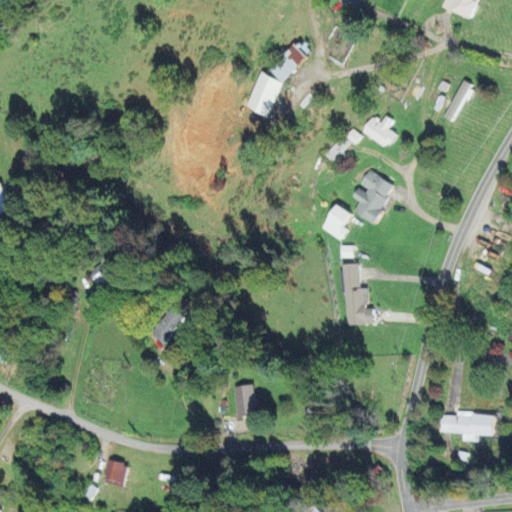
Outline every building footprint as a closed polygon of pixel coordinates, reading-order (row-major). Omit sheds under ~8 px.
[(441,0),(439,9),(469,18),(474,2),(472,1),(472,0),(441,0)] [(266,119),(299,51),(285,45),(269,77),(257,72),(240,107),(266,119)] [(442,118),(453,123),(472,87),(461,82),(442,118)] [(388,129),(393,121),(384,116),(381,122),(371,116),(361,132),(388,148),(396,134),(388,129)] [(325,157),(335,165),(358,134),(348,127),(325,157)] [(372,224),(393,185),(366,171),(357,187),(356,187),(349,198),(357,202),(352,213),(372,224)] [(0,216),(9,213),(0,188),(0,216)] [(341,227),(348,213),(331,205),(319,231),(340,240),(345,229),(341,227)] [(98,287),(117,270),(107,258),(88,276),(98,287)] [(340,265),(343,326),(372,325),(372,309),(365,309),(365,288),(357,289),(356,264),(340,265)] [(162,346),(185,317),(170,306),(148,335),(162,346)] [(15,350),(2,337),(0,339),(0,362),(1,364),(15,350)] [(232,387),(235,417),(256,415),(253,385),(232,387)] [(462,434),(462,442),(478,442),(478,436),(492,436),(493,414),(455,413),(455,416),(439,415),(439,433),(462,434)] [(121,487),(126,466),(106,461),(101,483),(121,487)]
